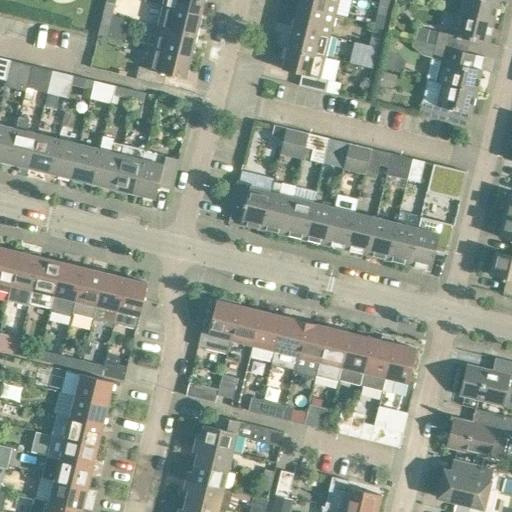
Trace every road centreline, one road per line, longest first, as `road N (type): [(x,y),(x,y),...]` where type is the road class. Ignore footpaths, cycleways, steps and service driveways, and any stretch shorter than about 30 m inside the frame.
road 1 (unclassified): [(486,164),(216,100)]
road 2 (residential): [(448,312),(179,247)]
road 3 (residential): [(134,511),(174,351),(169,297),(179,247)]
road 4 (residential): [(401,511),(448,312)]
road 5 (residential): [(179,247),(0,204)]
road 6 (residential): [(448,312),(486,164)]
road 7 (residential): [(179,247),(216,100)]
